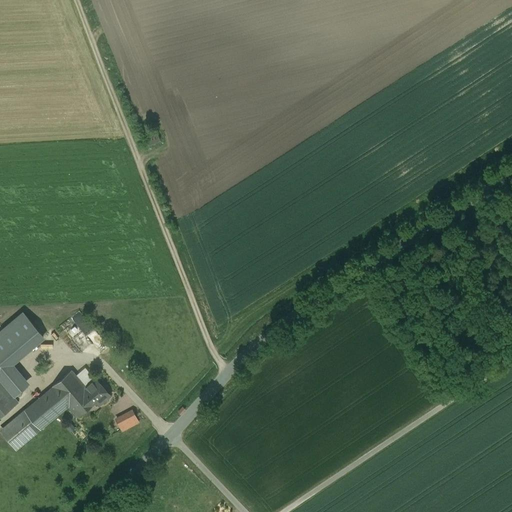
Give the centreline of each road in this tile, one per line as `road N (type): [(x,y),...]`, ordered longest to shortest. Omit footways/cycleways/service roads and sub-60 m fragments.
road 1 (unclassified): [(100,511),(280,325),(511,173)]
road 2 (track): [(228,375),(75,0)]
